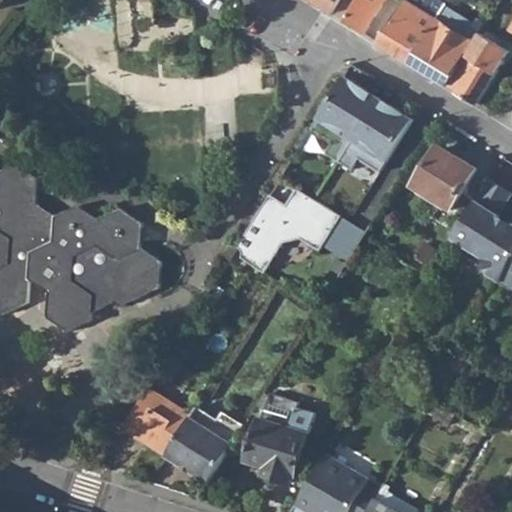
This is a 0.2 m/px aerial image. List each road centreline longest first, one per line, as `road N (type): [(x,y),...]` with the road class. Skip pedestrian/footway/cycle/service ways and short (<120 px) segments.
road 1 (residential): [(280,0),(511,138)]
road 2 (residential): [(0,462),(149,511)]
